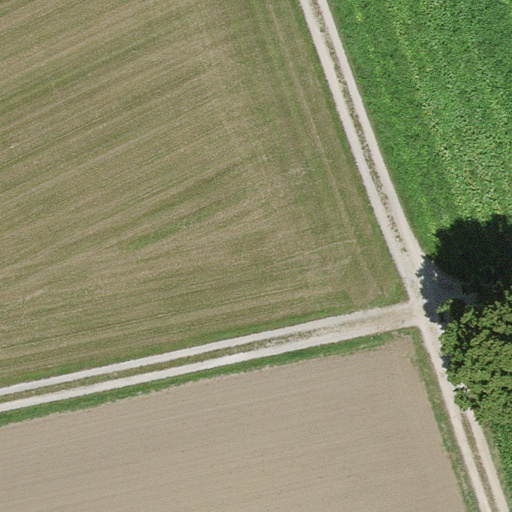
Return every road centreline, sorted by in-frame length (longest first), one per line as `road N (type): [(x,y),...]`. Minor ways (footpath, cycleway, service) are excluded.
road 1 (track): [(494,511),(309,0)]
road 2 (track): [(0,404),(511,296)]
